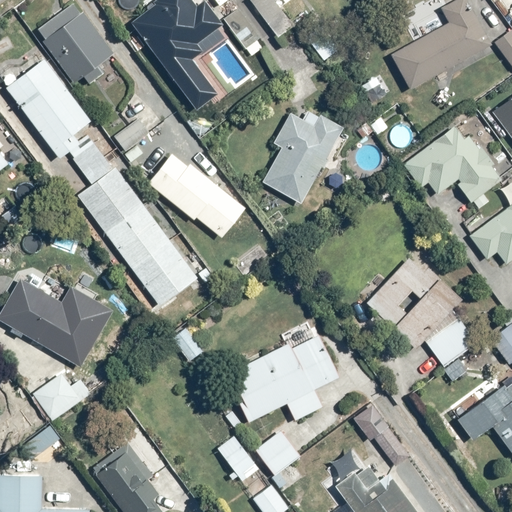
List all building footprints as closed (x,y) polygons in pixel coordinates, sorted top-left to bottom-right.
[(203,0),(196,5),(191,0),(152,0),(128,18),(169,74),(202,52),(197,44),(222,24),(203,0)] [(292,25),(273,0),(249,0),(277,36),(292,25)] [(492,45),(466,0),(452,0),(441,6),(449,22),(389,54),(408,90),(492,45)] [(114,53),(70,1),(32,29),(72,83),(114,53)] [(237,8),(222,19),(244,48),(259,37),(237,8)] [(511,31),(510,29),(493,41),(511,66),(511,31)] [(91,122),(42,58),(6,86),(59,157),(79,143),(72,135),(91,122)] [(511,94),(491,110),(511,137),(511,94)] [(152,127),(138,112),(112,136),(126,151),(152,127)] [(280,148),(261,181),(300,204),(343,126),(313,112),(308,122),(289,113),(272,143),(280,148)] [(374,132),(376,136),(389,128),(379,113),(354,129),(361,140),(374,132)] [(463,138),(454,125),(399,163),(418,189),(428,182),(437,196),(455,181),(472,202),(502,179),(468,135),(463,138)] [(90,184),(75,194),(159,305),(197,277),(95,143),(73,160),(90,184)] [(171,152),(147,182),(219,239),(243,208),(171,152)] [(511,203),(468,235),(486,259),(495,252),(505,264),(511,259),(511,203)] [(268,257),(257,243),(232,263),(243,277),(268,257)] [(462,299),(427,267),(423,272),(408,258),(368,302),(376,311),(370,319),(412,354),(423,340),(443,368),(476,345),(451,311),(462,299)] [(61,302),(20,277),(0,312),(0,320),(67,359),(100,302),(72,286),(61,302)] [(511,325),(510,323),(490,336),(507,363),(511,360),(511,325)] [(203,350),(185,324),(169,336),(186,361),(203,350)] [(338,378),(317,336),(291,349),(288,344),(225,371),(248,420),(285,404),(294,421),(323,407),(314,390),(338,378)] [(84,394),(63,370),(36,394),(56,418),(84,394)] [(511,380),(455,419),(472,440),(491,427),(511,455),(511,380)] [(411,454),(389,425),(374,404),(354,419),(369,440),(373,437),(394,466),(411,454)] [(300,456),(280,429),(255,448),(275,475),(300,456)] [(258,468),(233,434),(217,447),(242,480),(258,468)] [(89,469),(121,511),(161,511),(152,499),(157,494),(146,480),(152,475),(127,442),(89,469)] [(366,464),(334,485),(353,511),(416,511),(392,478),(382,485),(366,464)] [(41,476),(0,474),(0,511),(87,511),(88,509),(41,507),(41,476)] [(281,511),(288,507),(270,482),(252,496),(263,511),(281,511)]
